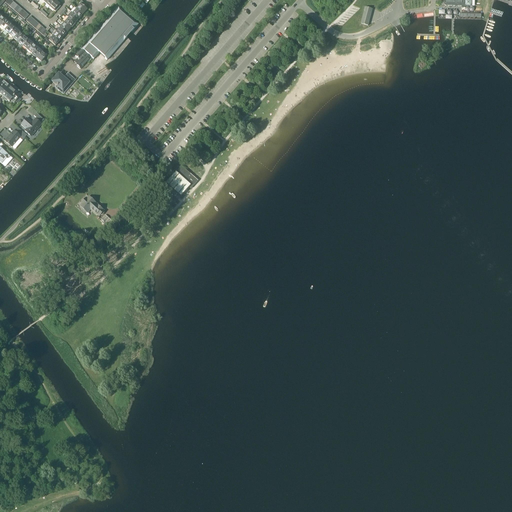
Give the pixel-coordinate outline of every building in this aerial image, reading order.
[(59,5),(55,1),(49,7),(55,12),(60,7),(59,5)] [(81,2),(79,4),(80,4),(76,9),(82,14),(86,10),(84,8),(86,6),(81,2)] [(138,25),(118,8),(118,7),(104,23),(87,43),(81,49),(82,49),(86,54),(91,58),(93,60),(98,53),(106,60),(116,49),(119,52),(127,43),(124,40),(127,37),(131,32),(138,25)] [(364,11),(360,24),(364,25),(368,26),(368,24),(369,23),(372,9),(365,8),(364,11)] [(76,9),(72,13),(78,19),(82,14),(76,9)] [(71,12),(67,17),(68,18),(75,24),(78,19),(72,13),(71,12)] [(75,24),(68,18),(64,22),(71,28),(75,24)] [(10,25),(5,21),(0,26),(0,27),(4,31),(10,25)] [(64,22),(60,27),(67,33),(71,28),(64,22)] [(10,25),(4,31),(9,35),(14,28),(10,25)] [(67,33),(60,27),(56,31),(63,37),(67,33)] [(19,32),(14,28),(9,35),(13,39),(19,32)] [(56,31),(52,36),(59,42),(63,37),(56,31)] [(23,36),(19,32),(13,39),(18,43),(23,36)] [(23,36),(18,43),(22,47),(28,40),(23,36)] [(59,42),(52,36),(48,41),(55,46),(59,42)] [(28,40),(22,47),(27,51),(34,42),(29,39),(28,40)] [(39,47),(34,42),(27,51),(31,54),(37,48),(39,47)] [(41,52),(37,48),(31,54),(36,58),(41,52)] [(80,61),(86,54),(82,49),(75,56),(77,58),(80,61)] [(46,56),(41,52),(36,58),(41,62),(46,56)] [(80,69),(91,58),(86,54),(80,61),(76,64),(75,65),(77,66),(80,69)] [(64,78),(58,74),(55,77),(52,80),(53,80),(52,81),(56,85),(57,86),(56,86),(61,91),(66,85),(69,87),(75,80),(68,74),(64,78)] [(0,93),(1,95),(9,86),(8,86),(6,84),(7,83),(5,81),(4,82),(1,79),(0,80),(0,93)] [(9,86),(1,95),(4,97),(3,99),(3,101),(6,101),(7,100),(9,102),(11,100),(14,103),(19,97),(14,93),(15,91),(9,86)] [(26,118),(21,125),(26,129),(24,131),(31,136),(39,127),(38,125),(43,120),(36,113),(34,116),(36,118),(31,123),(26,118)] [(13,131),(4,141),(12,147),(19,138),(22,141),(24,138),(26,135),(18,128),(16,131),(15,132),(13,131)] [(0,148),(0,162),(1,164),(6,159),(7,159),(8,159),(9,158),(9,157),(9,156),(0,148)] [(172,177),(166,183),(181,197),(190,187),(191,188),(198,180),(180,165),(174,172),(175,173),(172,177)] [(104,211),(96,203),(89,197),(86,200),(83,203),(80,206),(87,213),(90,209),(97,215),(97,214),(100,216),(104,211)]
